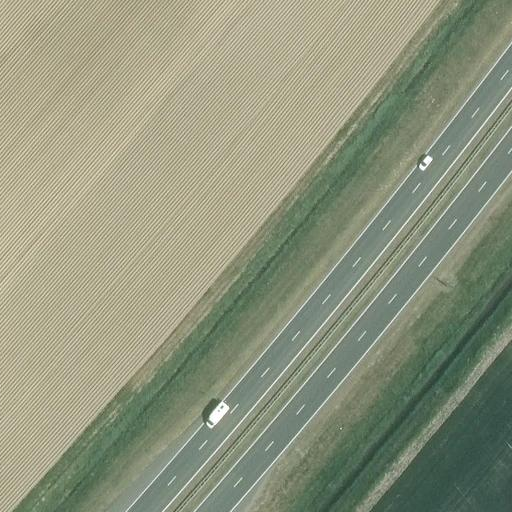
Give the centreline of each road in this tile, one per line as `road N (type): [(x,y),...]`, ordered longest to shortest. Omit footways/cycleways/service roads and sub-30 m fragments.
road 1 (trunk): [(511,65),(337,288),(144,511)]
road 2 (trunk): [(212,511),(511,146)]
